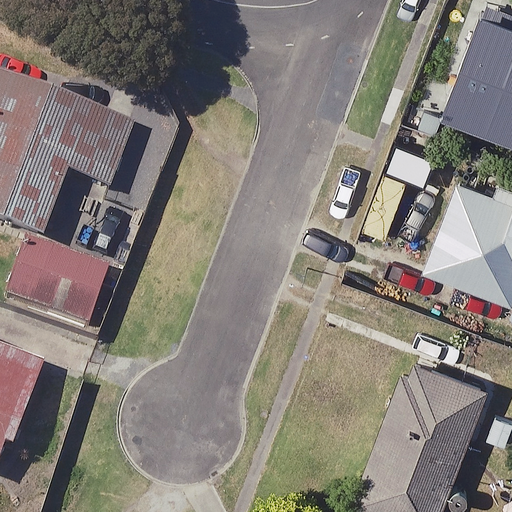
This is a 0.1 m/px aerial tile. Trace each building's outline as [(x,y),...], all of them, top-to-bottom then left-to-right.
[(133,123),(0,76),(0,224),(41,239),(64,172),(109,188),(133,123)] [(511,183),(458,164),(421,266),(510,299),(511,293),(511,183)] [(106,272),(22,240),(2,294),(86,325),(106,272)] [(0,461),(37,361),(0,347),(0,461)] [(437,511),(485,386),(406,356),(352,500),(384,511),(437,511)]
